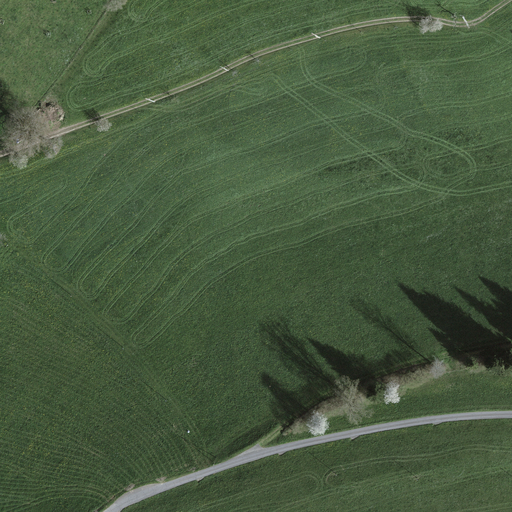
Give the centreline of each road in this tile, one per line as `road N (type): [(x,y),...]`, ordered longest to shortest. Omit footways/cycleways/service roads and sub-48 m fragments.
road 1 (track): [(507,0),(486,14),(333,31),(0,154)]
road 2 (unclassified): [(511,414),(432,418),(279,448),(109,511)]
